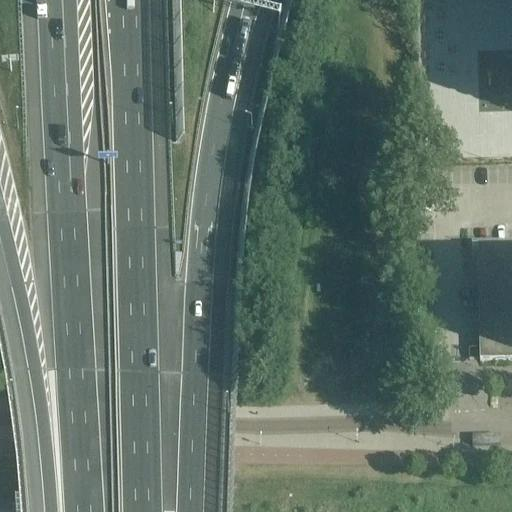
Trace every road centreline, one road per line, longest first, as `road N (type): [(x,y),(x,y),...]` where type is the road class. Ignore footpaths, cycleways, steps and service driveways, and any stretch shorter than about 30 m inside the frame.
road 1 (motorway): [(189,511),(194,250),(244,0)]
road 2 (motorway): [(56,0),(81,511)]
road 3 (unclassified): [(0,420),(236,427),(511,422)]
road 4 (motorway): [(140,511),(128,0)]
road 5 (motorway): [(0,214),(55,511)]
